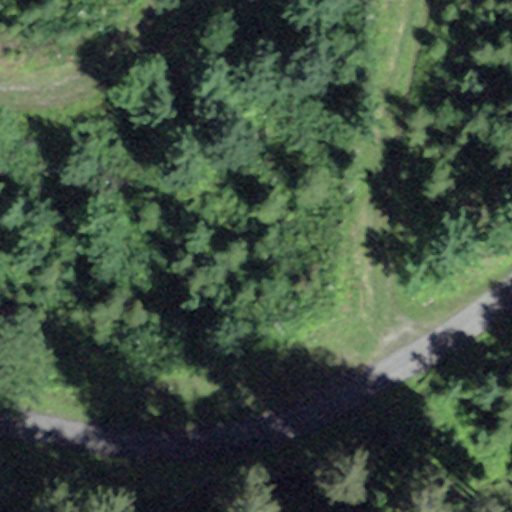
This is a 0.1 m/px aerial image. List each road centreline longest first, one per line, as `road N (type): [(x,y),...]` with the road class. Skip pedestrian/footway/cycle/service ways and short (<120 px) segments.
road 1 (unclassified): [(0,417),(168,447),(264,436),(371,383),(511,283)]
road 2 (track): [(410,0),(382,92),(368,226),(371,383)]
road 3 (track): [(0,83),(47,79),(117,48),(170,0)]
